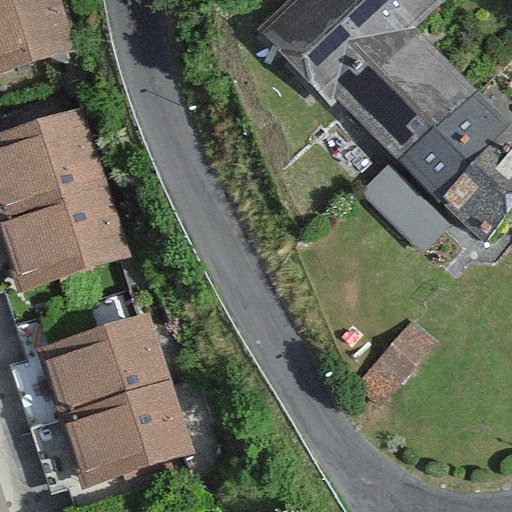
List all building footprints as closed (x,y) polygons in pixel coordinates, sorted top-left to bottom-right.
[(70,0),(0,0),(0,77),(86,50),(70,0)] [(453,0),(298,0),(274,24),(492,246),(511,225),(511,114),(426,27),(453,0)] [(86,108),(0,138),(0,208),(4,220),(112,183),(86,108)] [(112,184),(5,221),(31,295),(138,258),(112,184)] [(153,308),(46,346),(72,420),(179,382),(153,308)] [(444,337),(418,318),(367,385),(393,404),(444,337)] [(178,383),(71,421),(97,495),(205,457),(178,383)]
